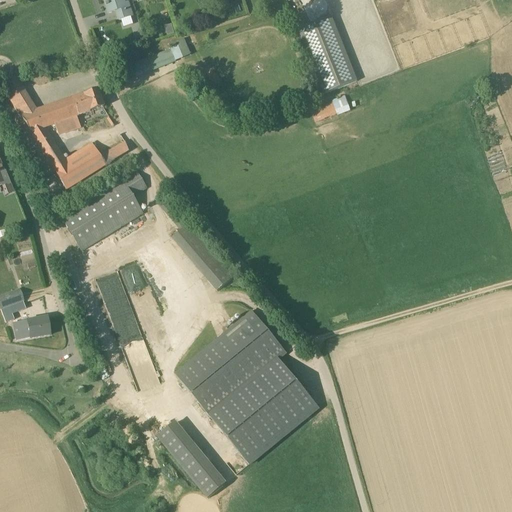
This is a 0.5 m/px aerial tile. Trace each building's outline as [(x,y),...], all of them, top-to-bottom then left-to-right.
[(124,0),(104,0),(106,4),(106,6),(108,6),(110,13),(109,13),(109,14),(116,11),(120,20),(133,16),(128,2),(125,3),(124,0)] [(301,0),(308,16),(314,13),(309,0),(301,0)] [(290,17),(284,19),(287,26),(292,24),(290,17)] [(332,18),(299,31),(324,94),(357,81),(332,18)] [(136,78),(176,62),(171,50),(132,66),(136,78)] [(44,129),(54,125),(57,133),(57,132),(59,137),(80,129),(76,117),(103,108),(97,90),(34,112),(16,81),(1,87),(32,136),(21,143),(43,180),(55,174),(66,191),(111,162),(128,152),(124,142),(99,157),(91,144),(64,161),(44,129)] [(332,103),(311,111),(315,124),(337,116),(332,103)] [(81,251),(146,216),(135,195),(147,188),(139,172),(61,214),(81,251)] [(223,261),(191,223),(171,200),(161,209),(181,232),(172,239),(204,277),(217,292),(236,277),(223,261)] [(114,242),(89,256),(94,265),(119,251),(114,242)] [(126,263),(121,265),(140,322),(160,316),(159,311),(155,297),(154,289),(151,279),(145,279),(145,277),(142,267),(135,267),(133,263),(126,263)] [(0,296),(0,309),(0,311),(6,309),(24,302),(19,289),(0,296)] [(248,465),(323,411),(283,357),(288,353),(256,310),(177,368),(248,465)] [(47,318),(15,323),(18,339),(22,339),(22,341),(50,336),(47,318)] [(208,500),(228,484),(183,428),(163,444),(208,500)]
